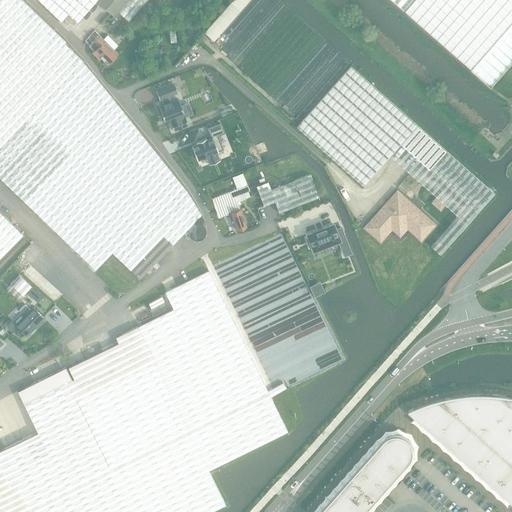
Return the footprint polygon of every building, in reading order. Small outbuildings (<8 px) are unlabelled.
[(64,241),(95,271),(111,254),(139,280),(200,216),(186,193),(180,185),(82,62),(83,61),(64,44),(66,42),(56,34),(20,0),(0,0),(0,179),(32,211),(64,241)] [(71,30),(96,1),(97,0),(36,0),(68,30),(71,30)] [(97,0),(96,1),(99,4),(112,16),(116,12),(128,22),(147,0),(97,0)] [(232,0),(204,32),(212,39),(246,0),(232,0)] [(511,0),(391,0),(491,87),(511,63),(511,0)] [(108,35),(103,40),(99,36),(89,46),(94,51),(93,53),(98,59),(100,57),(107,63),(117,53),(114,51),(119,46),(108,35)] [(495,194),(448,151),(431,170),(402,144),(419,126),(351,66),(297,127),(365,187),(391,157),(437,197),(432,203),(440,210),(446,205),(458,216),(431,246),(441,255),(495,194)] [(174,84),(156,91),(159,100),(161,99),(163,104),(158,106),(164,120),(170,117),(172,121),(170,122),(173,131),(188,125),(178,99),(170,102),(168,96),(178,93),(174,84)] [(230,107),(219,111),(222,117),(232,112),(230,107)] [(192,148),(190,149),(194,158),(196,157),(197,160),(206,156),(209,164),(220,160),(220,159),(219,160),(216,152),(223,149),(217,136),(224,133),(220,123),(208,128),(212,137),(207,139),(206,137),(196,141),(197,143),(192,145),(191,145),(192,148)] [(448,151),(419,126),(402,144),(431,170),(448,151)] [(237,189),(211,199),(212,201),(218,217),(228,214),(230,220),(232,220),(236,230),(247,226),(239,205),(237,202),(239,201),(250,197),(248,192),(250,191),(242,173),(232,177),(237,189)] [(267,181),(255,185),(263,206),(274,202),(278,213),(318,197),(310,175),(271,190),(267,181)] [(422,242),(437,225),(398,190),(363,228),(381,244),(392,231),(400,238),(408,230),(422,242)] [(0,259),(23,236),(0,212),(0,259)] [(206,234),(206,231),(206,229),(204,227),(202,225),(198,224),(194,225),(191,227),(189,229),(188,233),(189,237),(190,240),(193,242),(196,243),(199,243),(201,242),(204,240),(206,237),(206,234)] [(308,238),(306,238),(310,248),(312,247),(313,250),(338,241),(340,245),(347,242),(341,227),(335,230),(333,224),(307,234),(308,238)] [(103,277),(116,291),(128,280),(115,266),(103,277)] [(0,511),(210,511),(225,505),(208,470),(287,431),(270,397),(286,388),(285,385),(286,385),(284,382),(268,391),(208,270),(165,291),(173,309),(115,337),(118,343),(68,367),(74,379),(72,380),(23,403),(37,432),(0,450),(0,511)] [(19,275),(10,284),(13,287),(23,296),(27,291),(31,286),(19,275)] [(321,281),(310,285),(315,296),(325,292),(321,281)] [(31,286),(27,291),(38,301),(43,297),(31,286)] [(20,312),(7,325),(14,332),(18,328),(26,336),(32,331),(43,319),(32,308),(30,310),(27,307),(25,305),(19,311),(20,312)] [(427,404),(414,409),(409,411),(409,412),(414,416),(511,502),(511,397),(497,395),(483,395),(469,395),(455,397),(441,400),(439,400),(427,404)] [(320,511),(365,511),(392,482),(410,462),(413,457),(414,452),(413,447),(412,443),(408,438),(404,435),(399,434),(394,435),(389,436),(385,440),(381,444),(320,511)]
